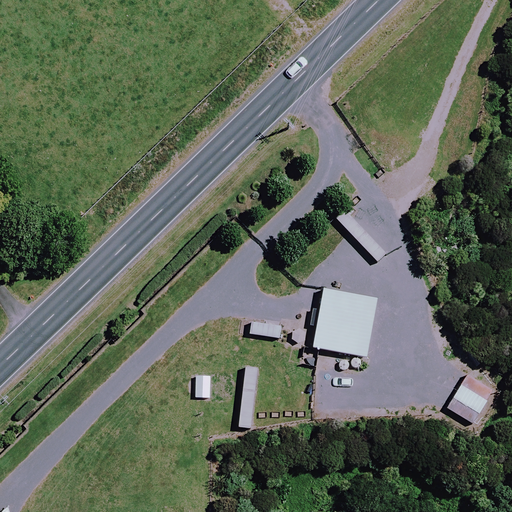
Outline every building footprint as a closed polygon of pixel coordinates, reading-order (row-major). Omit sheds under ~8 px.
[(422,269),(415,240),(375,248),(381,278),(422,269)] [(377,301),(324,292),(313,350),(367,359),(377,301)] [(411,339),(402,301),(387,304),(396,342),(411,339)] [(440,326),(413,330),(417,349),(443,344),(440,326)] [(189,459),(159,457),(158,470),(189,471),(189,459)]
